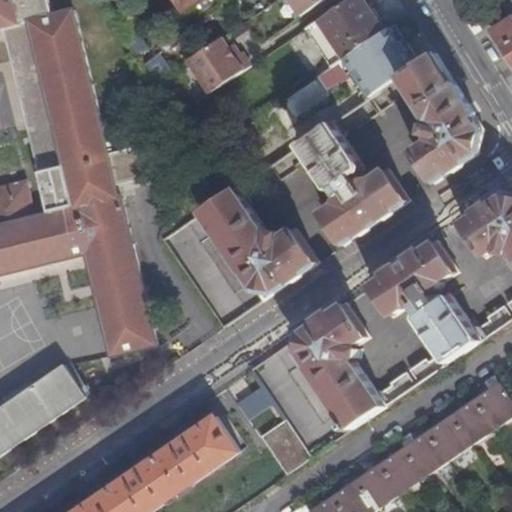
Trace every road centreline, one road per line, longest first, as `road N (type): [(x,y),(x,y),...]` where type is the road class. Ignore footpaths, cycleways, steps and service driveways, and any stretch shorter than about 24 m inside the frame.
road 1 (residential): [(511,161),(0,511)]
road 2 (residential): [(261,511),(511,340)]
road 3 (secondary): [(511,115),(438,0)]
